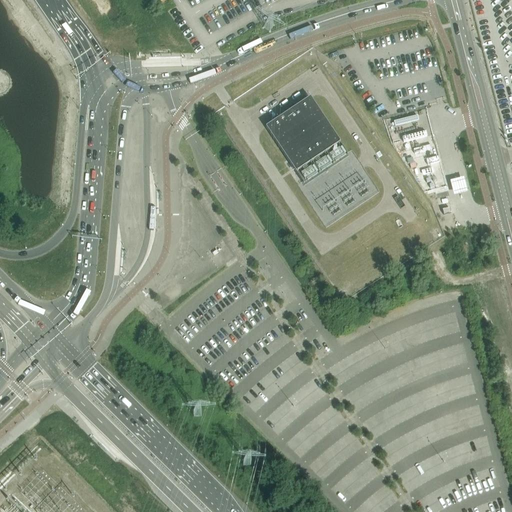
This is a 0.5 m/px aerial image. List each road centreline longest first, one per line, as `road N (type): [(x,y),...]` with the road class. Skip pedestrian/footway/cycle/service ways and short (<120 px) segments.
road 1 (trunk): [(72,30),(83,105),(69,226),(34,252),(0,253)]
road 2 (tertiary): [(446,0),(511,253)]
road 3 (secondary): [(82,327),(105,295),(122,120),(128,100),(143,90)]
road 4 (secondary): [(98,114),(83,282),(48,330)]
road 5 (tertiary): [(511,205),(457,0)]
road 6 (trunk): [(229,511),(88,371)]
road 7 (secondary): [(225,62),(400,0)]
road 8 (trunk): [(67,384),(190,511)]
